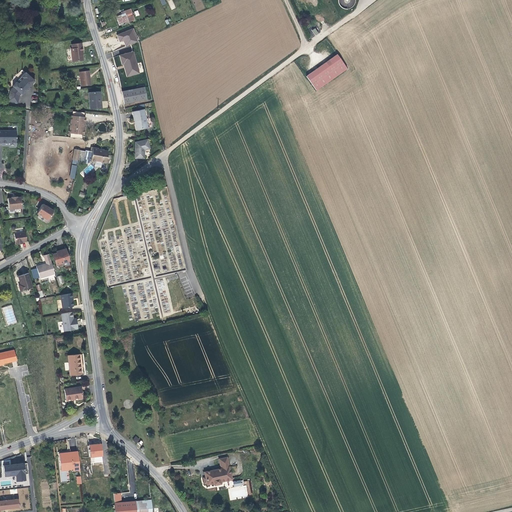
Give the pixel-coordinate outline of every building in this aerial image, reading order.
[(127,17),(126,15),(129,14),(132,13),(130,9),(121,12),(122,14),(117,16),(120,25),(135,20),(133,15),(130,16),(127,17)] [(133,28),(117,35),(120,42),(123,40),(126,46),(137,41),(135,35),(136,35),(133,28)] [(82,43),(72,44),(72,48),(71,48),(73,62),(83,60),(82,51),(83,51),(82,43)] [(133,52),(119,55),(122,65),(123,64),(123,65),(124,65),(124,67),(124,68),(126,76),(139,73),(133,52)] [(347,69),(337,55),(317,69),(324,85),(347,69)] [(324,85),(317,69),(307,77),(317,90),(324,85)] [(89,71),(79,72),(81,86),(91,85),(89,71)] [(22,95),(34,81),(25,72),(21,77),(23,78),(18,84),(16,82),(13,86),(14,87),(10,91),(8,101),(18,103),(19,96),(21,94),(22,95)] [(147,99),(144,87),(121,91),(124,104),(147,99)] [(90,109),(102,108),(100,91),(88,92),(90,109)] [(132,112),(134,121),(135,121),(137,130),(148,128),(144,109),(132,112)] [(82,134),(84,134),(85,117),(84,117),(84,112),(73,111),(72,116),(71,115),(69,133),(70,133),(82,134)] [(16,131),(0,130),(0,142),(16,143),(16,131)] [(147,139),(135,142),(135,150),(135,152),(135,158),(144,158),(144,150),(150,149),(147,139)] [(85,150),(85,151),(80,150),(78,160),(78,161),(87,164),(90,162),(90,161),(96,162),(96,161),(106,163),(111,163),(113,156),(108,155),(107,155),(108,151),(98,149),(98,148),(93,147),(92,151),(85,150)] [(21,208),(21,200),(20,197),(16,197),(7,198),(8,209),(21,208)] [(48,220),(53,211),(42,204),(37,214),(48,220)] [(13,233),(15,244),(20,243),(20,242),(22,242),(26,241),(24,232),(13,233)] [(55,265),(69,261),(65,248),(57,251),(57,253),(52,254),(55,265)] [(39,277),(39,278),(54,274),(48,254),(43,255),(46,264),(36,267),(36,268),(31,270),(33,279),(39,277)] [(20,291),(32,288),(27,273),(18,276),(20,284),(18,284),(20,291)] [(71,293),(60,295),(62,308),(72,306),(71,298),(72,298),(71,293)] [(73,321),(72,319),(71,312),(61,314),(64,330),(77,328),(75,321),(73,321)] [(14,350),(0,353),(0,365),(1,365),(1,364),(4,363),(16,361),(14,350)] [(70,375),(81,374),(79,354),(68,355),(70,375)] [(71,398),(81,396),(80,387),(64,389),(66,400),(71,399),(71,398)] [(91,463),(103,463),(102,444),(90,444),(91,463)] [(79,470),(77,451),(70,452),(67,452),(58,453),(60,465),(72,464),(73,468),(73,471),(79,470)] [(227,457),(219,459),(221,468),(204,472),(205,476),(207,484),(207,485),(214,483),(214,485),(220,484),(220,482),(232,479),(227,457)] [(12,464),(3,465),(4,476),(15,474),(16,481),(25,480),(23,463),(16,464),(12,464)] [(234,487),(228,488),(230,500),(251,496),(249,481),(243,481),(243,480),(233,481),(234,487)] [(511,497),(511,483),(500,486),(503,499),(511,497)] [(0,509),(18,507),(17,499),(5,500),(0,501),(0,509)] [(150,511),(150,500),(114,503),(114,511),(150,511)]
